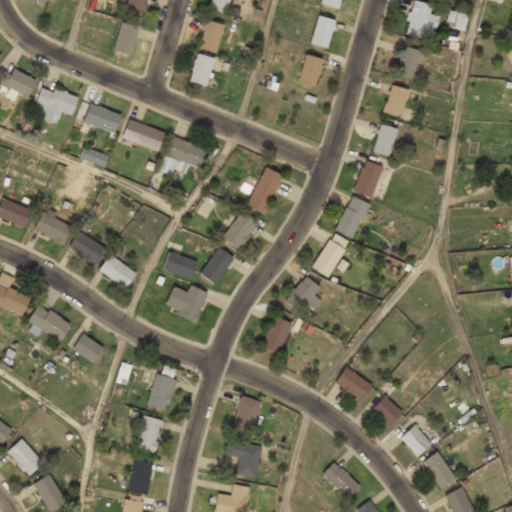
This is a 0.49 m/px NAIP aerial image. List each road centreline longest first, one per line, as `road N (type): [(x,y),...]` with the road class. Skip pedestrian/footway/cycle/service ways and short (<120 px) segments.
road 1 (residential): [(212,363),(245,289),(298,220),(324,165),(374,0)]
road 2 (residential): [(324,165),(31,46),(0,4)]
road 3 (residential): [(212,363),(326,414),(372,452),(416,511)]
road 4 (residential): [(0,250),(149,339),(212,363)]
road 5 (residential): [(175,511),(212,363)]
